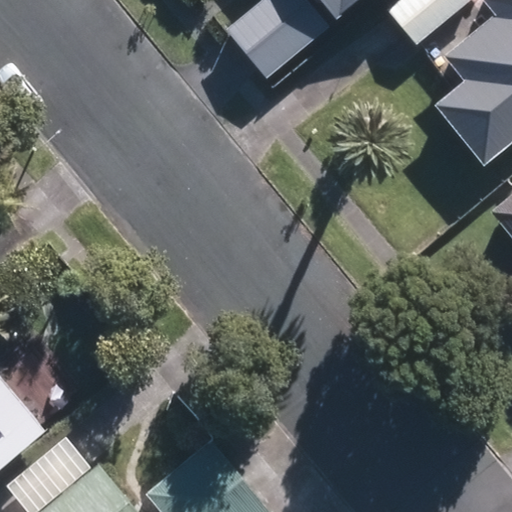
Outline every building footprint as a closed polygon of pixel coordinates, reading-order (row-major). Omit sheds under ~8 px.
[(353,0),(305,0),(326,24),(353,0)] [(410,53),(470,1),(469,0),(400,0),(380,18),(410,53)] [(511,143),(511,0),(473,0),(470,2),(486,22),(435,64),(454,88),(425,112),(475,174),(511,143)] [(511,193),(482,219),(511,255),(511,193)] [(0,451),(35,422),(75,389),(26,330),(0,351),(0,451)] [(162,511),(263,511),(267,509),(203,430),(138,482),(162,511)] [(139,511),(89,453),(18,511),(139,511)]
